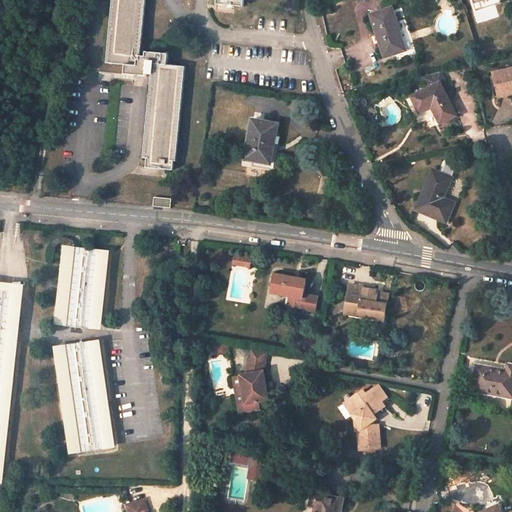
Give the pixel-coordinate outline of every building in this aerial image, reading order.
[(113,0),(108,62),(126,64),(125,74),(145,76),(146,74),(152,74),(144,158),(147,158),(146,167),(174,170),(184,67),(166,64),(167,54),(146,51),(145,56),(139,55),(144,0),(113,0)] [(406,46),(393,7),(371,14),(385,57),(398,53),(397,49),(406,46)] [(511,88),(511,68),(494,72),(500,96),(510,94),(509,89),(511,88)] [(457,115),(441,82),(446,79),(442,73),(426,77),(431,87),(412,96),(420,112),(432,106),(441,123),(457,115)] [(262,157),(272,159),(273,151),(271,151),(272,145),(275,145),(278,124),(253,119),(246,159),(261,161),(262,157)] [(444,198),(452,178),(433,170),(424,190),(426,191),(423,198),(422,197),(417,209),(447,221),(454,203),(444,198)] [(170,208),(171,199),(154,197),(153,206),(170,208)] [(77,250),(67,330),(95,333),(105,253),(77,250)] [(252,258),(235,255),(233,264),(250,267),(252,258)] [(307,280),(275,274),(272,293),(291,296),(294,297),(292,307),(316,311),(318,297),(304,294),(307,280)] [(346,313),(386,319),(390,294),(378,292),(378,288),(351,284),(346,313)] [(0,298),(17,300),(18,292),(0,289),(0,298)] [(0,329),(13,332),(17,300),(0,298),(0,329)] [(0,338),(12,340),(13,332),(0,329),(0,338)] [(0,445),(12,340),(0,338),(0,445)] [(229,345),(213,343),(212,352),(228,354),(229,345)] [(67,348),(82,456),(110,452),(94,344),(67,348)] [(265,371),(268,351),(252,348),(247,374),(235,375),(239,404),(240,411),(259,409),(259,402),(268,401),(265,371)] [(511,397),(511,364),(509,364),(507,371),(477,365),(473,391),(511,397)] [(349,408),(362,427),(359,429),(360,449),(380,448),(380,424),(371,424),(371,422),(373,420),(371,416),(379,411),(376,405),(382,401),(388,397),(380,384),(367,392),(364,388),(349,398),(354,405),(349,408)] [(344,401),(349,408),(354,405),(349,398),(344,401)] [(376,405),(379,411),(385,407),(382,401),(376,405)] [(261,452),(233,447),(232,454),(228,453),(226,463),(250,467),(250,470),(249,476),(262,479),(264,471),(258,469),(261,452)] [(261,452),(258,469),(264,471),(262,479),(268,479),(272,454),(261,452)] [(342,511),(345,499),(313,492),(310,505),(316,507),(314,511),(342,511)] [(148,511),(145,500),(130,505),(132,511),(148,511)]
